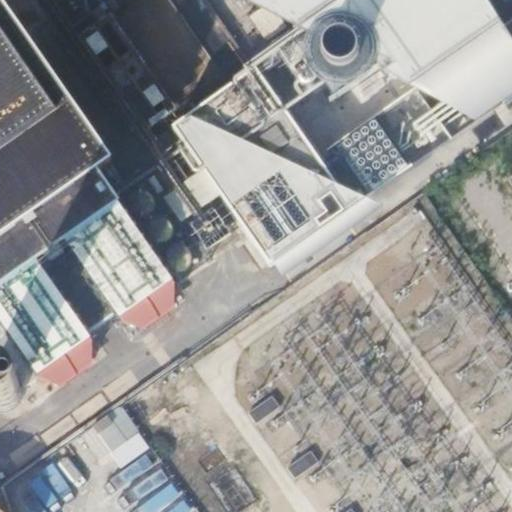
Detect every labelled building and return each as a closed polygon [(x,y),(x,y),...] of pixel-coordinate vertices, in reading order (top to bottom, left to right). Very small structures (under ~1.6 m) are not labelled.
[(54,0),(52,10),(103,68),(114,70),(117,83),(128,74),(126,82),(134,84),(128,89),(124,107),(152,139),(166,126),(161,103),(154,94),(150,75),(165,72),(143,67),(146,52),(142,31),(132,20),(144,22),(152,15),(185,8),(171,5),(187,2),(178,0),(54,0)] [(238,0),(312,38),(416,92),(503,29),(506,27),(489,0),(238,0)] [(93,345),(88,339),(39,268),(64,252),(113,322),(117,327),(175,285),(98,176),(113,165),(0,6),(0,325),(38,382),(93,345)] [(503,29),(416,92),(479,125),(511,101),(511,22),(506,27),(503,29)] [(343,192),(258,72),(175,131),(272,270),(365,205),(367,203),(343,192)] [(344,142),(375,187),(413,161),(383,116),(344,142)] [(180,230),(191,224),(176,197),(165,204),(180,230)] [(39,268),(88,339),(113,322),(64,252),(39,268)] [(0,412),(4,413),(11,412),(18,409),(22,403),(25,397),(25,390),(23,383),(19,377),(13,373),(5,372),(0,372),(0,412)] [(250,414),(258,425),(280,409),(273,398),(250,414)] [(131,435),(113,410),(100,419),(118,445),(131,435)] [(288,470),(297,482),(320,466),(312,454),(288,470)]
